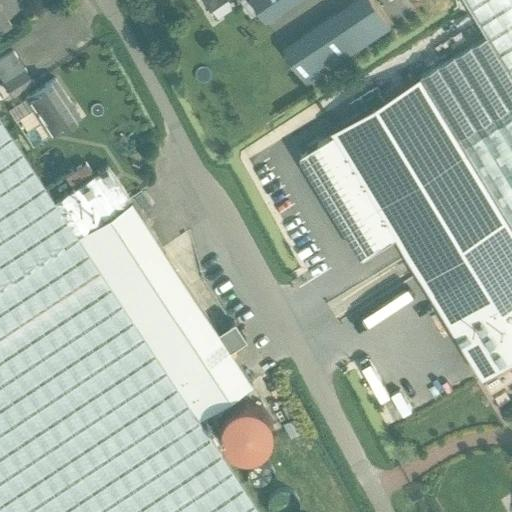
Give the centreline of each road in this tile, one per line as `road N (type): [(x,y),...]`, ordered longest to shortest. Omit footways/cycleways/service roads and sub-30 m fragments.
road 1 (residential): [(384,511),(112,0)]
road 2 (unknown): [(375,495),(452,448),(511,433)]
road 3 (unknown): [(306,365),(416,309)]
